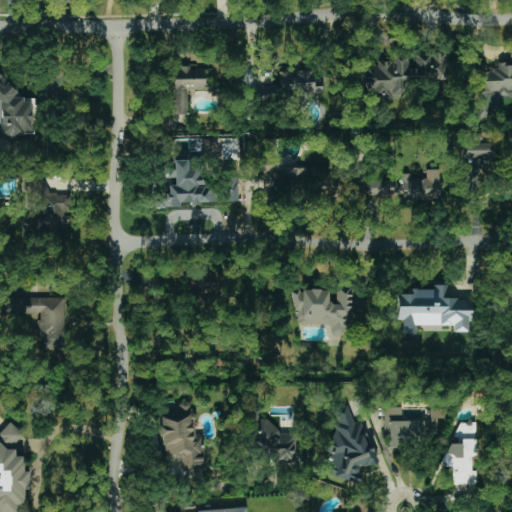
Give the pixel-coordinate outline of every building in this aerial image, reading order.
[(366,99),(405,99),(405,83),(447,82),(446,55),(392,56),(393,61),(376,61),(376,67),(365,67),(366,99)] [(476,119),(499,119),(499,97),(511,96),(511,65),(497,65),(497,71),(477,71),(476,119)] [(205,90),(205,68),(173,68),(174,115),(188,114),(188,90),(205,90)] [(278,71),(278,86),(256,87),(257,100),(276,100),(276,94),(323,93),(322,81),(314,81),(313,70),(278,71)] [(0,134),(32,134),(31,98),(17,99),(17,88),(3,88),(3,72),(0,71),(0,134)] [(494,159),(494,144),(462,143),(462,158),(494,159)] [(215,202),(214,190),(201,191),(201,166),(193,166),(193,160),(172,161),(172,178),(175,178),(175,185),(168,186),(169,196),(157,196),(157,207),(178,207),(178,203),(215,202)] [(309,167),(273,166),(273,161),(259,160),(259,173),(264,173),(263,190),(308,192),(309,167)] [(369,181),(369,196),(402,196),(402,200),(440,199),(439,169),(426,170),(426,179),(410,179),(410,174),(401,174),(401,180),(369,181)] [(318,196),(339,196),(340,176),(319,175),(318,196)] [(69,196),(48,193),(44,176),(30,180),(29,183),(33,198),(42,199),(47,219),(46,226),(47,232),(63,234),(67,234),(68,227),(69,224),(70,216),(70,211),(71,202),(69,196)] [(237,201),(237,176),(221,177),(221,202),(237,201)] [(218,272),(189,273),(190,293),(219,292),(218,272)] [(416,326),(453,326),(453,332),(470,332),(470,299),(449,299),(449,285),(433,285),(433,290),(408,289),(408,294),(397,294),(397,320),(403,320),(403,334),(416,334),(416,326)] [(351,288),(336,287),(335,303),(328,303),(328,290),(295,289),(294,324),(330,325),(329,336),(350,337),(351,288)] [(65,298),(25,297),(25,314),(39,315),(38,350),(64,350),(65,298)] [(402,407),(384,407),(384,433),(389,433),(389,446),(409,446),(409,436),(425,436),(425,434),(437,435),(437,418),(446,418),(446,409),(430,409),(430,421),(402,420),(402,407)] [(183,458),(183,478),(202,478),(202,453),(202,436),(195,436),(195,410),(162,410),(162,458),(183,458)] [(363,424),(354,421),(350,410),(349,410),(339,413),(329,450),(322,474),(354,483),(359,465),(365,467),(377,463),(363,424)] [(277,433),(278,422),(254,421),(253,448),(264,448),(263,456),(273,457),(273,460),(295,461),(296,434),(277,433)] [(477,484),(477,471),(474,471),(473,422),(457,422),(457,443),(444,444),(444,466),(452,466),(452,484),(477,484)] [(22,434),(10,423),(0,433),(0,439),(9,448),(22,434)] [(0,511),(15,511),(15,506),(24,505),(23,493),(29,487),(28,473),(24,470),(22,456),(15,457),(14,448),(5,449),(0,443),(0,511)]
